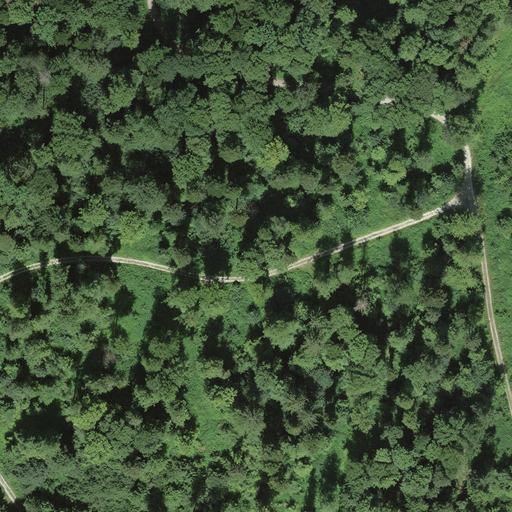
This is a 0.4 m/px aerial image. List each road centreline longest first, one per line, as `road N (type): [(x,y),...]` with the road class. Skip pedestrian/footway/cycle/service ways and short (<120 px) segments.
road 1 (track): [(511,417),(486,318),(466,145),(451,127),(428,111),(205,70),(170,49),(147,0)]
road 2 (track): [(468,196),(254,279),(81,258),(0,278)]
